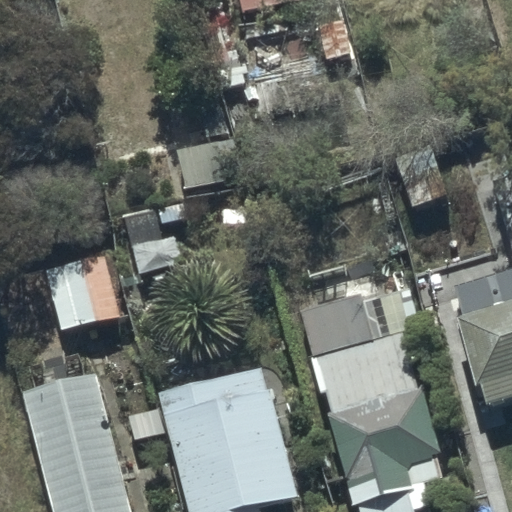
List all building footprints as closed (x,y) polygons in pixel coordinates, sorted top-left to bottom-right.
[(305,0),(237,0),(241,16),(306,2),(305,0)] [(238,145),(178,155),(185,192),(244,182),(238,145)] [(511,260),(511,276),(449,294),(483,412),(511,404),(511,148),(483,157),(511,260)] [(182,202),(120,221),(138,280),(180,267),(171,237),(191,231),(182,202)] [(104,260),(42,275),(58,337),(120,321),(104,260)] [(415,285),(304,313),(352,511),(420,511),(428,510),(422,489),(443,484),(407,339),(427,334),(415,285)] [(261,372),(153,401),(182,511),(277,511),(298,506),(261,372)] [(127,511),(93,385),(22,404),(50,511),(127,511)]
